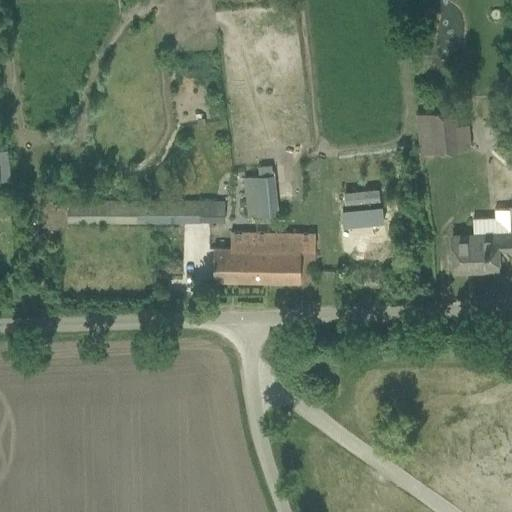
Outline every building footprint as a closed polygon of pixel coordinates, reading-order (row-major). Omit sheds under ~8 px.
[(430,111),(434,150),(457,148),(453,109),(430,111)] [(243,171),(244,212),(274,211),(272,170),(243,171)] [(379,189),(343,192),(344,205),(380,202),(379,189)] [(224,198),(68,199),(67,222),(224,222),(224,198)] [(511,248),(511,203),(508,204),(509,208),(494,208),(494,215),(472,217),(473,231),(452,232),(454,271),(467,271),(466,265),(497,264),(497,249),(511,248)] [(213,247),(213,280),(315,281),(315,233),(231,232),(230,247),(213,247)] [(30,276),(30,287),(45,287),(45,276),(30,276)] [(334,398),(333,383),(318,385),(319,399),(334,398)]
